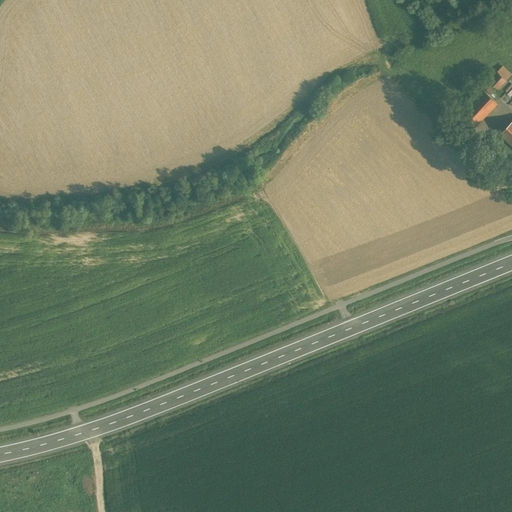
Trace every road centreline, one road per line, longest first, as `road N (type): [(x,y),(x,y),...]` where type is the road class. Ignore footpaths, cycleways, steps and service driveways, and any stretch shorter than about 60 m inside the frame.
road 1 (secondary): [(0,454),(119,420),(511,261)]
road 2 (track): [(346,329),(266,169)]
road 3 (track): [(479,150),(381,59)]
